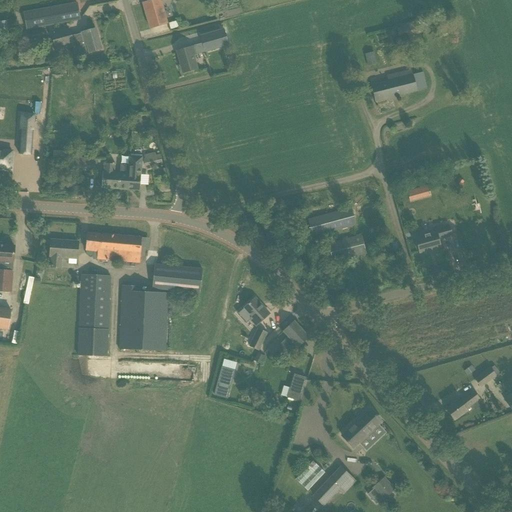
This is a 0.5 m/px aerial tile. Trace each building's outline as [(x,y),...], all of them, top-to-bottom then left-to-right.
[(153,0),(143,3),(150,29),(167,24),(159,0),(153,0)] [(24,13),(26,29),(80,20),(77,3),(24,13)] [(448,14),(437,17),(440,29),(452,25),(448,14)] [(0,29),(8,30),(8,20),(0,20),(0,29)] [(396,26),(399,38),(423,32),(419,20),(396,26)] [(176,21),(168,23),(169,30),(178,27),(176,21)] [(77,41),(80,54),(89,52),(89,53),(101,49),(96,29),(86,32),(71,36),(69,30),(51,35),(55,48),(77,41)] [(177,52),(183,73),(196,69),(192,56),(228,45),(224,29),(200,36),(202,44),(177,52)] [(374,52),(365,54),(368,67),(377,64),(374,52)] [(376,79),(370,80),(371,85),(371,86),(375,102),(417,91),(413,74),(411,70),(389,75),(386,76),(388,81),(377,84),(376,79)] [(21,129),(19,154),(30,154),(32,130),(33,130),(34,116),(22,115),(21,129)] [(0,151),(0,169),(11,170),(12,154),(2,153),(2,152),(0,151)] [(143,156),(145,166),(157,163),(155,153),(143,156)] [(119,189),(140,191),(142,157),(129,156),(128,165),(121,165),(120,173),(119,189)] [(74,170),(94,171),(95,159),(75,157),(74,170)] [(120,173),(114,172),(114,165),(104,164),(104,173),(102,173),(101,188),(119,189),(120,173)] [(459,178),(455,183),(461,186),(464,182),(459,178)] [(408,190),(411,202),(432,196),(429,185),(408,190)] [(308,220),(312,237),(356,225),(351,208),(308,220)] [(415,238),(419,253),(440,247),(438,240),(451,236),(449,227),(448,226),(435,229),(436,232),(425,236),(415,238)] [(97,259),(139,263),(141,248),(142,238),(87,233),(86,243),(85,251),(97,252),(97,259)] [(333,263),(366,254),(362,236),(328,244),(333,263)] [(51,267),(60,268),(61,257),(77,258),(78,243),(51,241),(50,257),(52,257),(51,267)] [(0,291),(11,292),(13,262),(13,257),(14,247),(0,245),(0,291)] [(152,288),(200,293),(202,269),(154,265),(152,288)] [(111,276),(81,275),(77,355),(107,357),(111,276)] [(119,349),(165,351),(167,293),(142,291),(142,287),(122,286),(119,349)] [(244,308),(237,314),(245,323),(249,320),(250,321),(256,327),(259,324),(266,318),(269,315),(254,298),(244,308)] [(0,328),(8,330),(11,310),(0,308),(0,328)] [(287,338),(281,344),(290,354),(297,348),(301,344),(309,337),(294,321),(287,328),(282,333),(287,338)] [(249,346),(258,351),(267,333),(258,329),(249,346)] [(257,353),(254,361),(255,362),(260,364),(264,356),(257,353)] [(475,380),(480,387),(499,373),(494,366),(491,369),(490,368),(475,380)] [(221,367),(213,395),(227,399),(235,371),(222,367),(221,367)] [(293,376),(286,400),(298,404),(306,380),(293,376)] [(504,382),(497,385),(500,393),(507,390),(504,382)] [(261,383),(255,387),(252,388),(255,393),(264,389),(261,383)] [(446,409),(454,421),(462,415),(467,411),(465,409),(479,399),(474,392),(460,402),(457,398),(450,404),(451,405),(446,409)] [(511,392),(503,399),(511,410),(511,392)] [(364,416),(342,436),(353,448),(367,435),(373,442),(385,431),(378,424),(382,421),(371,409),(364,416)] [(295,479),(307,490),(324,472),(312,461),(295,479)] [(313,497),(322,506),(329,499),(338,489),(343,494),(355,482),(340,468),(313,497)] [(384,479),(367,495),(376,504),(393,489),(384,479)]
